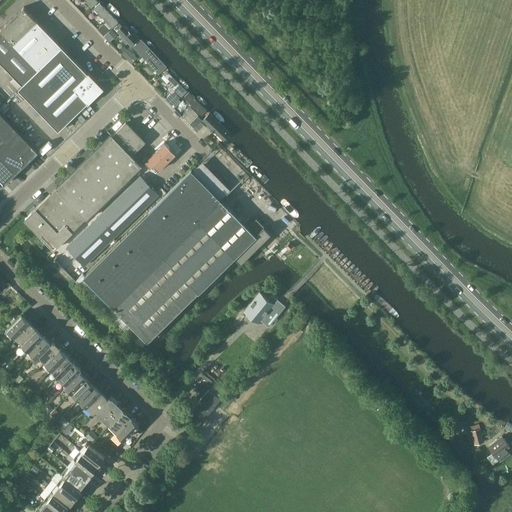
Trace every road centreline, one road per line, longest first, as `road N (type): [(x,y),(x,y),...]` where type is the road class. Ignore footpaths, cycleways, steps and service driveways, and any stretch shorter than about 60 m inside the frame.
road 1 (primary): [(172,0),(511,344)]
road 2 (primary): [(511,328),(188,0)]
road 3 (residential): [(89,511),(165,420),(0,262)]
road 4 (residential): [(0,218),(141,86)]
road 5 (residential): [(141,86),(57,0)]
